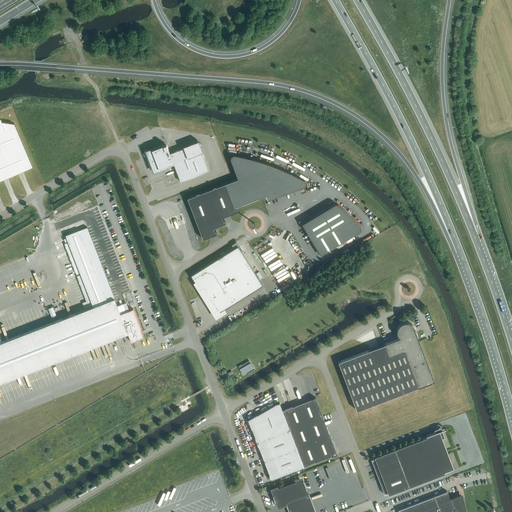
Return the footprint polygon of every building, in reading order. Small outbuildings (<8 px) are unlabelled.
[(2,122),(1,118),(0,118),(0,180),(33,167),(14,123),(2,122)] [(161,144),(145,150),(154,172),(165,168),(164,167),(174,163),(181,182),(209,171),(202,152),(203,152),(200,145),(199,143),(199,140),(183,146),(184,148),(170,153),(167,145),(166,144),(164,145),(162,146),(161,144)] [(233,152),(275,164),(275,161),(262,157),(234,149),(233,152)] [(238,178),(187,198),(202,239),(217,233),(216,231),(214,231),(213,228),(225,223),(224,220),(223,221),(221,217),(237,211),(236,208),(235,209),(234,206),(265,194),(267,198),(306,183),(306,182),(305,182),(294,176),(281,169),(265,162),(262,161),(231,153),(230,154),(229,155),(238,178)] [(335,204),(302,223),(320,254),(360,231),(361,230),(361,229),(361,228),(361,227),(361,226),(357,221),(352,217),(346,211),(343,208),(339,205),(338,204),(337,203),(336,203),(335,203),(335,204)] [(107,301),(79,230),(65,235),(93,306),(0,342),(0,382),(128,333),(131,342),(144,337),(133,309),(130,310),(126,302),(117,306),(115,299),(107,301)] [(241,298),(263,285),(238,246),(191,275),(195,282),(194,283),(202,295),(203,294),(200,289),(204,286),(217,307),(216,307),(220,313),(238,302),(237,301),(241,298)] [(418,387),(434,381),(417,335),(418,335),(415,328),(413,326),(411,324),(409,323),(406,323),(404,324),(401,325),(399,327),(398,329),(397,332),(398,334),(399,338),(338,361),(357,410),(418,387)] [(250,362),(239,368),(243,374),(253,368),(250,362)] [(334,455),(337,454),(315,397),(310,399),(282,410),(304,466),(332,455),(332,456),(334,455)] [(271,479),(304,466),(282,410),(279,402),(275,404),(257,414),(248,419),(252,429),(252,428),(255,437),(258,447),(259,446),(269,474),(271,479)] [(383,478),(389,494),(445,472),(445,471),(454,468),(442,437),(444,437),(441,427),(435,429),(436,432),(426,435),(427,437),(375,457),(377,463),(373,464),(379,479),(383,478)] [(307,494),(301,480),(299,479),(274,488),(273,491),(278,503),(280,504),(285,502),(288,511),(315,511),(309,493),(307,494)] [(450,498),(447,490),(398,510),(399,511),(466,511),(466,510),(466,511),(463,503),(464,502),(464,499),(461,499),(460,495),(450,498)]
